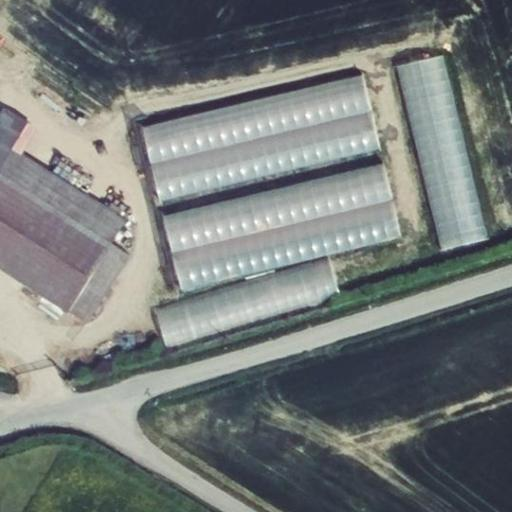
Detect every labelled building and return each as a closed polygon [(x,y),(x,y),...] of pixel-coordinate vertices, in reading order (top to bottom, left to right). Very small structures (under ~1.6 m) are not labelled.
[(450,52),(403,62),(444,247),(491,237),(450,52)] [(159,196),(384,153),(369,76),(144,120),(159,196)] [(6,108),(0,118),(0,140),(14,149),(30,123),(6,108)] [(0,140),(0,266),(87,322),(130,254),(111,242),(126,219),(14,149),(0,140)] [(333,254),(405,238),(389,163),(165,211),(183,294),(157,299),(166,341),(343,303),(333,254)]
